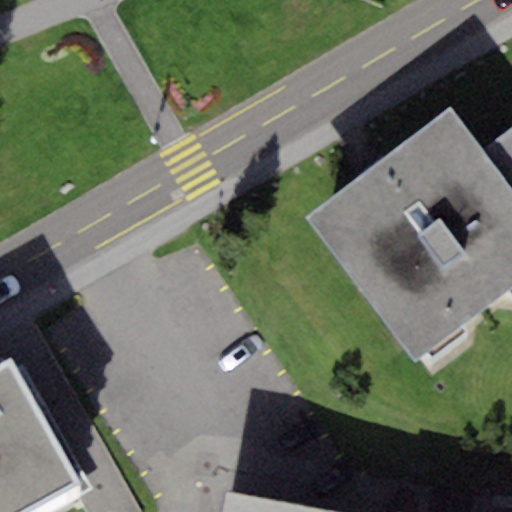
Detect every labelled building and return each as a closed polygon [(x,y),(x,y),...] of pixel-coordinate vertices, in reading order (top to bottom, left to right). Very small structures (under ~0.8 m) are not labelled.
[(305,221),(414,362),(511,285),(511,194),(480,153),(447,111),(305,221)] [(511,194),(511,129),(480,153),(511,194)] [(9,358),(0,363),(0,511),(31,511),(79,486),(9,358)] [(108,504),(105,465),(79,467),(82,506),(108,504)] [(327,511),(226,493),(221,511),(327,511)]
